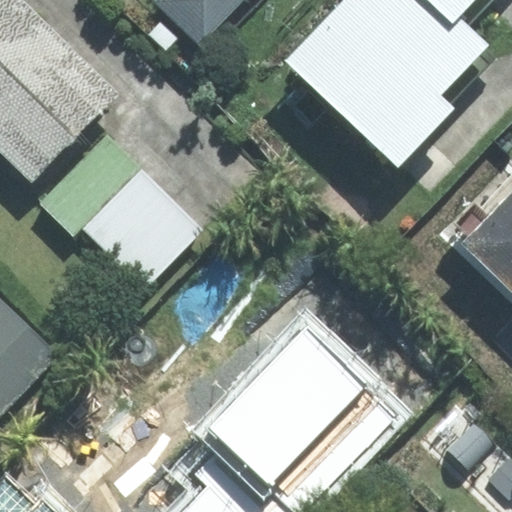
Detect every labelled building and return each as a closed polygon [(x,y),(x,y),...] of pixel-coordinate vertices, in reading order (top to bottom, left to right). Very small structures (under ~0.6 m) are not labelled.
[(0,0),(0,143),(53,193),(45,201),(82,236),(90,228),(159,293),(216,223),(147,165),(152,160),(113,128),(138,98),(36,0),(0,0)] [(220,54),(266,0),(163,0),(161,3),(220,54)] [(507,39),(484,17),(500,0),(360,0),(306,55),(417,163),(479,100),(463,84),(507,39)] [(511,277),(511,209),(478,242),(511,277)] [(0,416),(63,349),(0,291),(0,416)] [(55,507),(60,511),(277,511),(229,467),(283,409),(196,328),(72,461),(86,473),(55,507)] [(28,511),(2,486),(0,487),(0,511),(28,511)]
